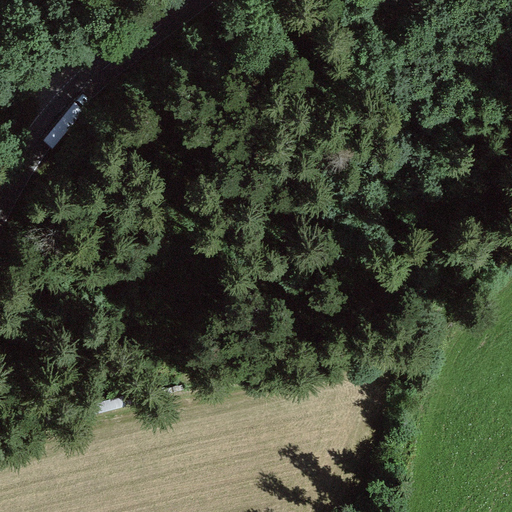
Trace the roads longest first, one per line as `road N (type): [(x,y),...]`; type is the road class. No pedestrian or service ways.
road 1 (track): [(425,0),(279,53),(112,59)]
road 2 (secondary): [(0,204),(76,92),(192,0)]
